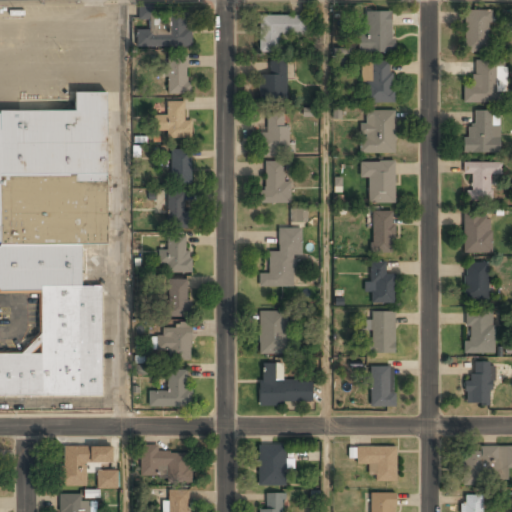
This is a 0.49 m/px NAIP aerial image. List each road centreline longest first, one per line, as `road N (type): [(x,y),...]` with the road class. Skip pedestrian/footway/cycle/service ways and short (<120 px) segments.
road 1 (residential): [(429,0),(430,511)]
road 2 (residential): [(511,427),(0,426)]
road 3 (residential): [(227,0),(227,511)]
